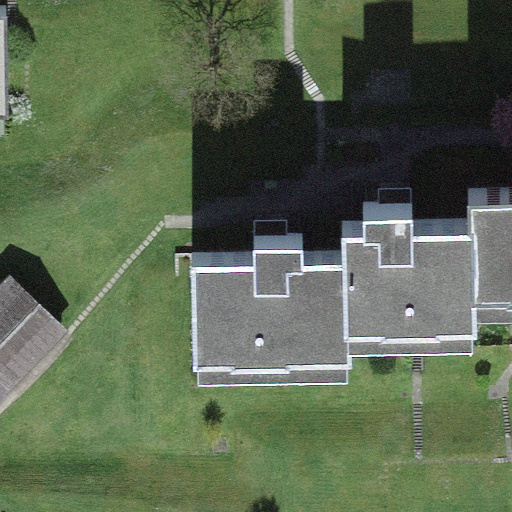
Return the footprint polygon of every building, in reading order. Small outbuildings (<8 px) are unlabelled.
[(0,126),(15,126),(15,24),(0,23),(0,126)] [(489,244),(492,310),(511,309),(511,213),(488,215),(489,244)] [(374,264),(377,353),(494,348),(492,310),(489,244),(440,246),(439,221),(387,223),(388,236),(372,237),(374,264)] [(377,353),(374,264),(345,265),(345,249),(286,251),(286,263),(224,266),(229,386),(378,380),(377,353)] [(0,396),(67,323),(4,264),(0,268),(0,396)]
